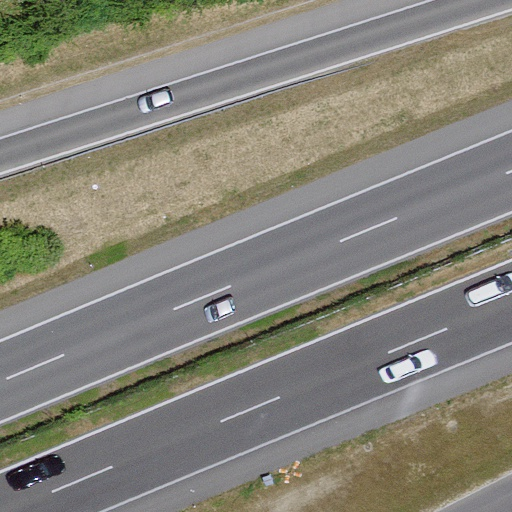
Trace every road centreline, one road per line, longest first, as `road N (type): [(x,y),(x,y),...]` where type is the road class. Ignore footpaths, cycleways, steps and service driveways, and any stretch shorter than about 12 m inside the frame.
road 1 (motorway): [(511,172),(0,382)]
road 2 (motorway): [(6,511),(511,303)]
road 3 (motorway): [(492,0),(0,158)]
